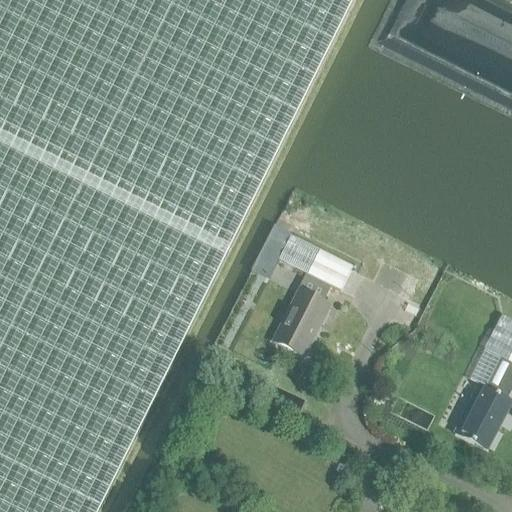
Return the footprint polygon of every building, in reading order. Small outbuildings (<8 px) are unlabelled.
[(0,0),(0,511),(96,511),(351,0),(0,0)] [(306,277),(318,253),(290,239),(278,263),(306,277)] [(352,270),(318,253),(306,277),(330,289),(339,294),(352,270)] [(316,336),(329,309),(321,305),(330,289),(306,277),(298,293),(272,345),(303,361),(312,342),(310,341),(314,335),(316,336)] [(511,323),(501,318),(483,353),(511,367),(511,323)] [(511,405),(504,402),(511,387),(511,367),(483,353),(468,383),(479,388),(454,437),(486,453),(511,405)] [(336,468),(334,474),(337,479),(344,478),(346,472),(343,467),(336,468)]
